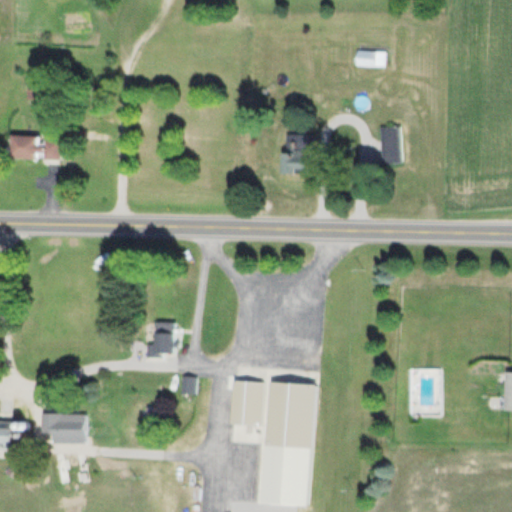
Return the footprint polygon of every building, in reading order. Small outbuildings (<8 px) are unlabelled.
[(384,50),(356,49),(356,64),(383,65),(384,50)] [(398,126),(379,126),(379,163),(398,163),(398,126)] [(307,150),(312,150),(312,133),(285,133),(285,173),(307,173),(307,150)] [(57,158),(58,136),(8,134),(7,156),(57,158)] [(146,354),(173,354),(173,327),(154,327),(154,343),(146,343),(146,354)] [(511,408),(511,369),(502,369),(502,409),(511,408)] [(259,424),(261,380),(231,379),(228,423),(259,424)] [(311,446),(314,382),(268,380),(264,444),(311,446)] [(49,428),(72,429),(73,417),(50,416),(49,428)] [(0,418),(0,448),(14,449),(15,419),(0,418)]
